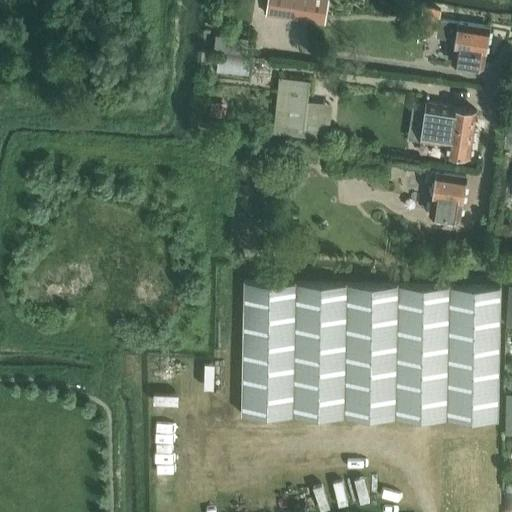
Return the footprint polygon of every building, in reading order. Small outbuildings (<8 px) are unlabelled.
[(269,0),(268,8),(285,10),(284,17),(324,23),(327,0),(269,0)] [(489,27),(439,18),(438,29),(457,33),(453,60),(473,63),(483,65),(485,53),(489,27)] [(279,80),(273,135),(326,141),(329,107),(307,105),(309,83),(279,80)] [(453,108),(454,106),(428,101),(421,140),(446,144),(445,154),(468,158),(476,111),(453,108)] [(385,180),(389,152),(352,146),(352,148),(333,145),(329,171),(385,180)] [(466,177),(426,171),(424,182),(435,184),(430,213),(460,218),(466,177)] [(502,287),(244,282),(241,415),(499,421),(502,287)]
